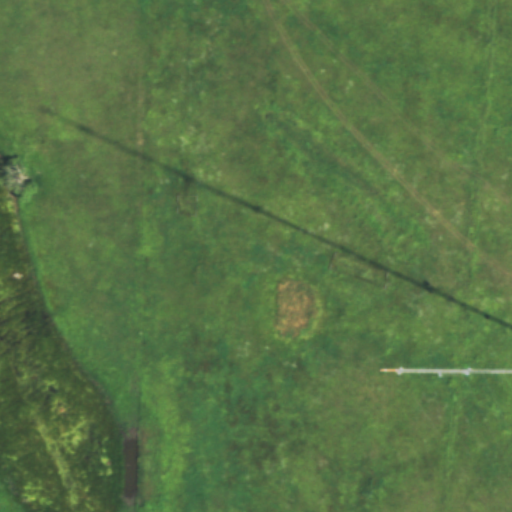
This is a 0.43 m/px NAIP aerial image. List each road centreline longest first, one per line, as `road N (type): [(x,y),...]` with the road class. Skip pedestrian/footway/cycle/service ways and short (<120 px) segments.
road 1 (track): [(255,0),(276,54),(356,150),(503,297)]
road 2 (track): [(145,0),(140,385)]
